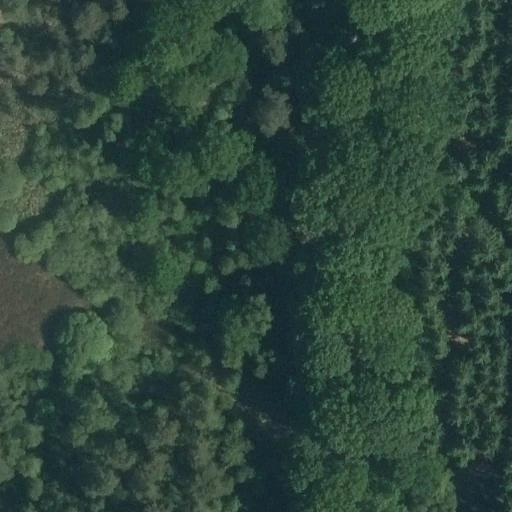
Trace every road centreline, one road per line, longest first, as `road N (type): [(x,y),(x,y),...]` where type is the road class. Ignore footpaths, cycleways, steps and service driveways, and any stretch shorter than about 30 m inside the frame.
road 1 (track): [(347,511),(382,0)]
road 2 (track): [(372,130),(511,232)]
